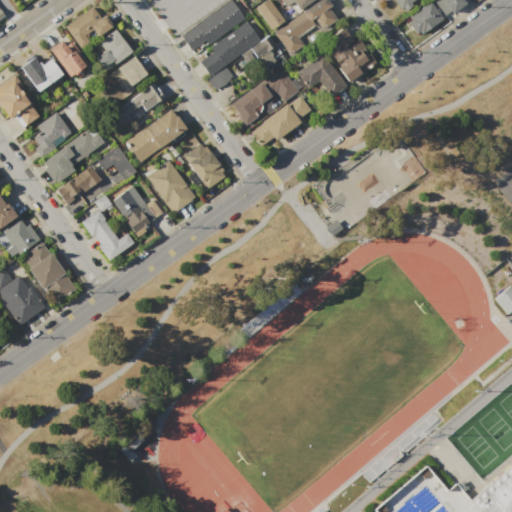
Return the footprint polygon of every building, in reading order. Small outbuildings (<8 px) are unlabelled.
[(178,35),(226,0),(228,0),(242,18),(192,54),(178,35)] [(271,32),(316,0),(324,0),(337,17),(321,29),(316,23),(297,37),(301,43),(287,54),(271,32)] [(306,0),(296,8),(290,0),(306,0)] [(392,0),(414,0),(400,11),(392,0)] [(433,0),(464,0),(444,15),(433,0)] [(416,35),(404,19),(428,1),(440,17),(416,35)] [(62,26),(94,3),(110,25),(78,48),(62,26)] [(244,21),(257,39),(208,75),(194,57),(244,21)] [(347,81),(319,42),(344,24),(373,62),(347,81)] [(113,30),(128,51),(113,63),(97,41),(113,30)] [(239,54),(265,35),(276,50),(269,55),(272,60),(261,68),(256,61),(249,67),(239,54)] [(48,48),(64,37),(84,64),(68,76),(48,48)] [(18,66),(42,49),(60,74),(36,91),(18,66)] [(319,54),(342,86),(318,103),(295,72),(319,54)] [(93,83),(131,55),(147,77),(109,105),(93,83)] [(205,79),(224,66),(231,76),(212,89),(205,79)] [(296,92),(282,102),(273,91),(250,108),(255,115),(244,124),(229,103),(278,67),(296,92)] [(36,116),(17,129),(0,105),(0,88),(11,81),(36,116)] [(150,83),(161,99),(123,126),(112,110),(150,83)] [(262,146),(249,129),(297,94),(310,111),(262,146)] [(124,140),(168,109),(182,128),(138,160),(124,140)] [(68,131),(37,154),(23,135),(54,113),(68,131)] [(53,182),(39,163),(91,125),(104,145),(53,182)] [(180,155),(199,141),(223,174),(204,188),(180,155)] [(95,160),(114,146),(133,171),(113,185),(95,160)] [(192,197),(172,212),(145,176),(166,161),(192,197)] [(65,203),(55,189),(88,165),(98,178),(65,203)] [(114,198),(129,187),(139,200),(124,211),(114,198)] [(92,202),(102,194),(108,203),(98,210),(92,202)] [(0,195),(14,215),(0,225),(0,195)] [(107,260),(80,222),(95,211),(116,240),(124,233),(131,242),(107,260)] [(0,231),(19,217),(36,240),(17,254),(0,231)] [(20,255),(39,241),(75,291),(56,305),(20,255)] [(41,307),(17,324),(3,304),(5,303),(0,295),(0,270),(3,268),(11,279),(18,275),(41,307)] [(492,299),(508,285),(511,289),(511,309),(506,315),(492,299)] [(511,464),(511,511),(481,511),(471,500),(511,464)]
